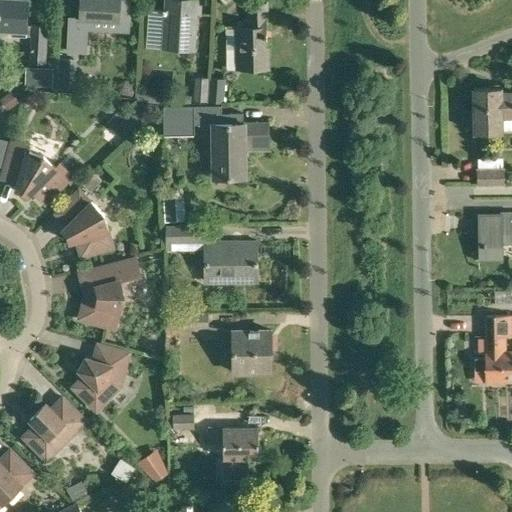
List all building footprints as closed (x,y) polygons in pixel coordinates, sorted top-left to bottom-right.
[(31,35),(29,62),(46,63),(48,24),(31,23),(31,25),(27,25),(28,0),(0,0),(0,29),(11,30),(11,36),(26,37),(26,35),(31,35)] [(80,0),(79,17),(69,17),(67,50),(86,51),(88,19),(119,21),(120,0),(80,0)] [(194,50),(197,0),(165,0),(162,48),(194,50)] [(128,3),(128,32),(137,32),(137,3),(128,3)] [(236,68),(268,68),(267,4),(248,4),(249,27),(236,27),(236,68)] [(60,57),(58,86),(72,86),(74,58),(60,57)] [(53,67),(56,67),(56,60),(48,60),(48,67),(26,66),(25,85),(52,86),(53,67)] [(195,76),(193,100),(207,101),(209,77),(195,76)] [(210,76),(208,101),(223,102),(226,78),(210,76)] [(473,87),(474,109),(468,109),(469,126),(474,126),(474,132),(502,132),(502,116),(511,115),(511,91),(501,91),(501,87),(473,87)] [(2,98),(10,109),(19,102),(11,92),(2,98)] [(164,97),(138,95),(138,101),(164,103),(164,97)] [(154,104),(131,101),(122,110),(136,123),(154,104)] [(194,124),(212,123),(213,177),(245,177),(245,145),(268,144),(268,122),(222,123),(222,106),(164,108),(164,134),(194,133),(194,124)] [(120,108),(106,122),(122,137),(136,123),(122,110),(120,108)] [(37,196),(44,203),(72,175),(59,162),(55,167),(43,155),(27,151),(29,145),(11,140),(4,166),(1,178),(9,180),(17,182),(16,189),(22,191),(27,196),(32,191),(35,193),(37,196)] [(503,169),(478,169),(477,169),(477,184),(504,184),(503,169)] [(94,173),(83,184),(89,191),(101,179),(94,173)] [(80,253),(81,256),(112,247),(103,213),(78,189),(55,212),(61,218),(67,224),(62,229),(67,234),(69,241),(76,239),(79,248),(79,251),(80,253)] [(175,221),(174,197),(163,198),(164,222),(175,221)] [(502,242),(511,242),(511,213),(477,214),(478,230),(482,230),(483,259),(502,258),(502,242)] [(189,241),(189,224),(165,224),(165,239),(165,250),(171,250),(171,241),(189,241)] [(256,240),(210,241),(204,241),(205,250),(205,280),(220,280),(234,280),(257,280),(256,240)] [(82,319),(114,328),(123,295),(119,280),(140,275),(135,257),(79,272),(81,280),(85,295),(83,302),(87,303),(85,308),(82,319)] [(511,303),(511,290),(494,291),(494,303),(511,303)] [(179,328),(208,328),(208,312),(178,312),(179,328)] [(511,380),(511,350),(505,351),(505,335),(511,335),(511,314),(486,315),(486,337),(486,357),(474,357),(474,371),(486,371),(486,381),(511,380)] [(232,371),(271,371),(271,330),(232,330),(232,371)] [(72,386),(95,410),(120,385),(129,352),(97,343),(95,350),(93,360),(86,358),(84,364),(79,370),(84,374),(80,378),(72,386)] [(35,424),(23,436),(46,459),(86,420),(62,396),(50,408),(45,403),(30,419),(35,424)] [(173,428),(194,428),(194,413),(173,414),(173,428)] [(206,444),(222,444),(222,458),(223,458),(223,478),(247,478),(246,458),(259,458),(259,427),(222,427),(222,428),(206,429),(206,444)] [(0,505),(33,472),(10,449),(0,458),(0,505)] [(168,472),(162,460),(146,471),(155,480),(168,472)] [(73,499),(87,491),(81,480),(67,488),(73,499)] [(82,511),(77,501),(54,511),(82,511)]
